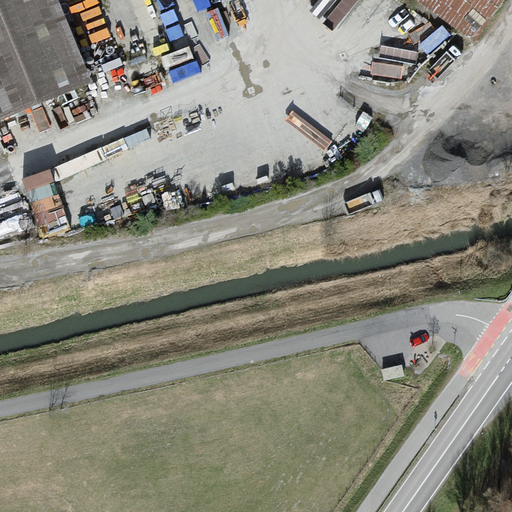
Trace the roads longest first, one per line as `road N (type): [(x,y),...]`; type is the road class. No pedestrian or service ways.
road 1 (unknown): [(511,6),(426,127),(365,184),(222,229),(0,276)]
road 2 (secondary): [(403,511),(511,356)]
